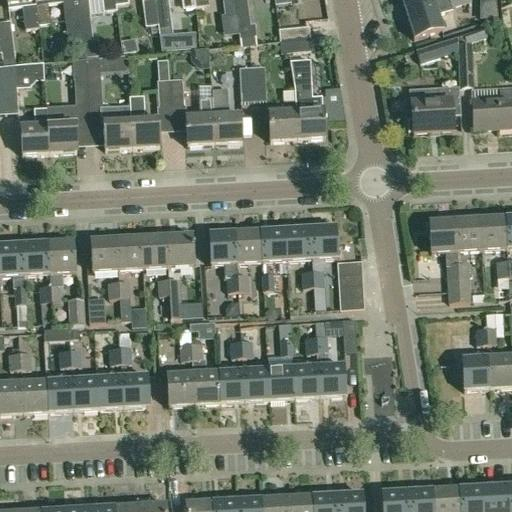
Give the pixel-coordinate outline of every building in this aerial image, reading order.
[(35,9),(33,0),(5,0),(7,12),(21,10),(24,34),(38,32),(37,29),(35,9)] [(33,0),(35,9),(37,29),(49,28),(47,8),(62,6),(61,0),(33,0)] [(100,0),(103,15),(116,14),(115,8),(115,9),(113,0),(100,0)] [(113,0),(115,9),(115,8),(128,7),(126,0),(113,0)] [(154,2),(154,0),(141,0),(145,29),(158,28),(154,2)] [(154,2),(158,28),(159,39),(172,38),(171,37),(167,0),(154,2)] [(183,0),(185,12),(195,10),(194,0),(183,0)] [(194,0),(195,10),(205,9),(203,0),(194,0)] [(236,18),(233,0),(221,0),(224,19),(236,18)] [(233,0),(236,18),(241,51),(257,49),(254,27),(250,27),(246,0),(233,0)] [(273,0),(275,8),(288,6),(286,0),(273,0)] [(433,5),(431,0),(399,0),(404,14),(433,5)] [(451,11),(466,6),(464,0),(449,0),(448,1),(433,5),(404,14),(413,42),(442,33),(437,18),(452,13),(451,11)] [(80,46),(93,44),(88,11),(75,13),(80,46)] [(68,48),(80,46),(75,13),(63,14),(68,48)] [(9,23),(0,24),(0,53),(0,54),(1,62),(13,60),(9,23)] [(280,46),(310,43),(309,30),(278,33),(280,46)] [(172,38),(159,39),(161,53),(177,52),(197,51),(196,35),(176,36),(171,37),(172,38)] [(417,55),(421,67),(457,55),(457,49),(456,42),(417,55)] [(281,57),(288,56),(311,54),(310,43),(280,46),(281,57)] [(457,49),(457,55),(459,94),(474,93),(471,49),(457,49)] [(181,66),(176,53),(163,58),(168,71),(181,66)] [(104,154),(131,153),(129,124),(103,125),(102,113),(100,113),(98,62),(85,63),(86,88),(87,104),(88,114),(89,144),(103,144),(104,154)] [(14,69),(2,69),(5,117),(17,116),(14,69)] [(20,70),(21,80),(42,79),(42,69),(20,70)] [(241,106),(253,105),(251,71),(239,72),(241,106)] [(251,71),(253,105),(266,105),(264,71),(251,71)] [(170,110),(183,109),(182,83),(169,84),(170,110)] [(157,84),(158,111),(170,110),(169,84),(157,84)] [(75,114),(88,114),(87,104),(86,88),(74,89),(75,110),(75,114)] [(322,113),(321,100),(306,101),(306,89),(292,90),(295,115),(297,144),(324,142),(322,113)] [(452,119),(460,118),(459,91),(437,92),(438,104),(410,106),(411,123),(408,123),(408,134),(412,133),(413,137),(453,135),(452,119)] [(511,91),(500,92),(500,100),(472,102),(474,134),(511,131),(511,91)] [(129,124),(131,153),(158,151),(156,122),(142,123),(142,118),(143,118),(142,100),(128,101),(129,124)] [(212,119),(211,101),(198,101),(199,119),(185,120),(187,149),(213,148),(212,119)] [(59,111),(46,112),(49,158),(76,156),(73,115),(75,114),(75,110),(59,111)] [(49,158),(46,112),(33,113),(34,126),(36,125),(36,129),(20,130),(21,159),(49,158)] [(328,112),(329,126),(339,125),(338,112),(328,112)] [(297,144),(295,115),(268,116),(270,145),(297,144)] [(213,148),(241,146),(240,117),(212,119),(213,148)] [(480,222),(481,254),(506,253),(504,221),(480,222)] [(454,223),(456,255),(481,254),(480,222),(454,223)] [(456,255),(454,223),(429,225),(431,257),(456,255)] [(309,231),(311,265),(336,263),(334,230),(309,231)] [(284,233),(286,266),(311,265),(309,231),(284,233)] [(258,234),(260,268),(286,266),(284,233),(258,234)] [(233,236),(236,269),(260,268),(258,234),(233,236)] [(237,297),(236,281),(236,269),(233,236),(208,237),(210,271),(223,270),(223,283),(226,283),(227,298),(237,297)] [(166,239),(167,272),(192,271),(190,238),(166,239)] [(166,239),(141,240),(143,273),(167,272),(166,239)] [(116,242),(118,275),(143,273),(141,240),(116,242)] [(118,275),(116,242),(90,243),(92,277),(118,275)] [(62,278),(74,277),(72,245),(47,246),(49,279),(50,291),(51,307),(62,307),(61,290),(63,290),(62,278)] [(22,248),(24,280),(49,279),(47,246),(22,248)] [(0,248),(0,281),(24,280),(22,248),(0,248)] [(336,266),(337,278),(361,277),(360,264),(336,266)] [(497,282),(507,282),(507,266),(496,267),(497,282)] [(458,284),(468,283),(467,268),(457,269),(458,284)] [(457,269),(447,269),(448,295),(469,294),(468,283),(458,284),(457,269)] [(291,277),(280,275),(275,300),(287,302),(291,277)] [(323,292),(322,276),(312,277),(313,293),(323,292)] [(312,277),(302,278),(303,293),(313,293),(312,277)] [(338,290),(362,289),(361,277),(337,278),(338,290)] [(261,280),(262,296),(273,295),(272,279),(261,280)] [(247,281),(236,281),(237,297),(248,297),(247,281)] [(507,282),(497,282),(497,292),(508,292),(507,282)] [(158,285),(159,301),(169,301),(168,284),(158,285)] [(170,324),(182,323),(179,284),(168,284),(169,301),(170,324)] [(108,288),(109,304),(119,303),(118,287),(108,288)] [(119,303),(130,303),(129,287),(118,287),(119,303)] [(339,302),(363,300),(362,289),(338,290),(339,302)] [(40,308),(51,307),(50,291),(39,292),(40,308)] [(25,293),(14,293),(15,309),(26,309),(25,293)] [(469,294),(448,295),(449,308),(470,306),(469,294)] [(339,314),(363,313),(363,300),(339,302),(339,314)] [(85,328),(83,304),(68,305),(69,329),(85,328)] [(487,333),(486,333),(487,349),(498,349),(497,337),(503,337),(502,317),(486,318),(487,333)] [(356,356),(354,323),(342,323),(344,357),(356,356)] [(290,328),(279,328),(280,344),(291,344),(290,328)] [(476,350),(487,349),(486,333),(475,334),(476,350)] [(317,358),(316,342),(305,343),(306,359),(317,358)] [(318,370),(320,402),(344,401),(342,369),(327,370),(326,342),(316,342),(317,358),(318,370)] [(292,360),(291,344),(280,344),(281,361),(292,360)] [(252,346),(241,347),(242,363),(253,362),(252,346)] [(230,347),(231,363),(242,363),(241,347),(230,347)] [(192,365),(191,349),(180,350),(180,366),(192,365)] [(217,376),(206,377),(205,363),(203,363),(202,349),(191,349),(192,365),(192,377),(194,409),(220,408),(217,376)] [(121,369),(120,353),(109,354),(109,370),(121,369)] [(121,369),(131,369),(131,353),(120,353),(121,369)] [(81,355),(69,356),(70,372),(82,371),(81,355)] [(58,357),(59,373),(70,372),(69,356),(58,357)] [(19,359),(20,375),(31,374),(30,358),(19,359)] [(9,359),(10,376),(20,375),(19,359),(9,359)] [(487,360),(489,393),(511,391),(511,365),(511,359),(487,360)] [(489,393),(487,360),(462,362),(463,394),(489,393)] [(378,369),(378,404),(397,405),(398,369),(378,369)] [(293,372),(295,403),(320,402),(318,370),(293,372)] [(268,373),(270,405),(295,403),(293,372),(268,373)] [(243,375),(245,406),(270,405),(268,373),(243,375)] [(217,376),(220,408),(245,406),(243,375),(217,376)] [(194,409),(192,377),(167,379),(168,411),(194,409)] [(148,412),(146,380),(121,381),(123,413),(148,412)] [(96,383),(98,414),(123,413),(121,381),(96,383)] [(71,384),(73,416),(98,414),(96,383),(71,384)] [(46,386),(48,417),(73,416),(71,384),(46,386)] [(21,387),(22,419),(48,417),(46,386),(21,387)] [(0,420),(22,419),(21,387),(0,388),(0,420)] [(482,489),(483,511),(508,511),(507,488),(482,489)] [(457,511),(483,511),(482,489),(456,491),(457,511)] [(457,511),(456,491),(431,492),(432,511),(457,511)] [(407,494),(407,511),(432,511),(431,492),(407,494)] [(407,511),(407,494),(381,495),(382,511),(407,511)] [(336,498),(336,511),(362,511),(362,496),(336,498)] [(336,511),(336,498),(310,499),(310,511),(336,511)] [(310,511),(310,499),(285,501),(285,511),(310,511)] [(285,511),(285,501),(260,502),(261,511),(285,511)] [(261,511),(260,502),(235,504),(235,511),(261,511)]
